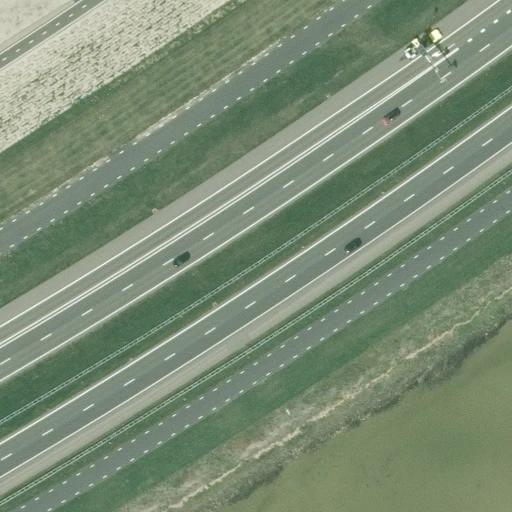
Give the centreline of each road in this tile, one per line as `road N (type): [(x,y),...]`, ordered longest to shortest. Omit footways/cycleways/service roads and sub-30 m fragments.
road 1 (motorway): [(511,27),(205,238),(0,364)]
road 2 (motorway): [(0,462),(326,258),(511,127)]
road 3 (unclassified): [(28,511),(159,435),(511,200)]
road 4 (unclassified): [(0,240),(362,0)]
